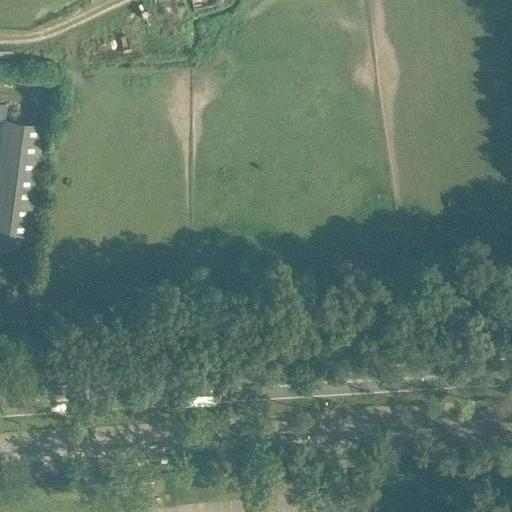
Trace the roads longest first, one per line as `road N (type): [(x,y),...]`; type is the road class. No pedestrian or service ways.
road 1 (tertiary): [(511,370),(0,403)]
road 2 (residential): [(0,445),(511,413)]
